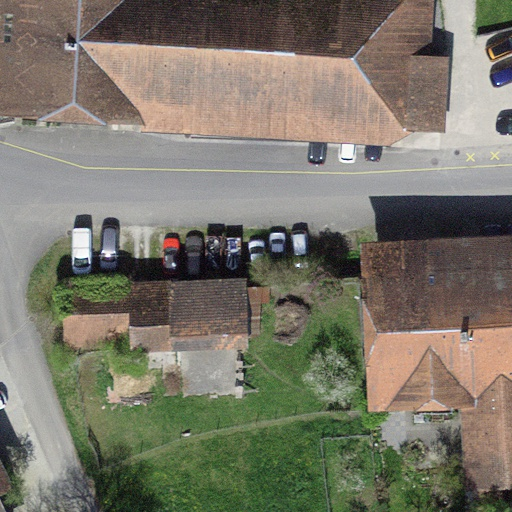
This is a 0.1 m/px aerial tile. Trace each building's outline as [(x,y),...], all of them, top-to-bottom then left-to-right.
[(20,0),(13,125),(461,153),(467,57),(447,56),(450,0),(20,0)] [(511,241),(476,244),(492,495),(511,493),(511,241)] [(473,496),(492,495),(476,244),(381,249),(390,397),(466,392),(473,496)] [(68,358),(247,355),(245,285),(131,287),(131,278),(67,279),(68,358)] [(0,511),(42,492),(0,408),(0,511)]
